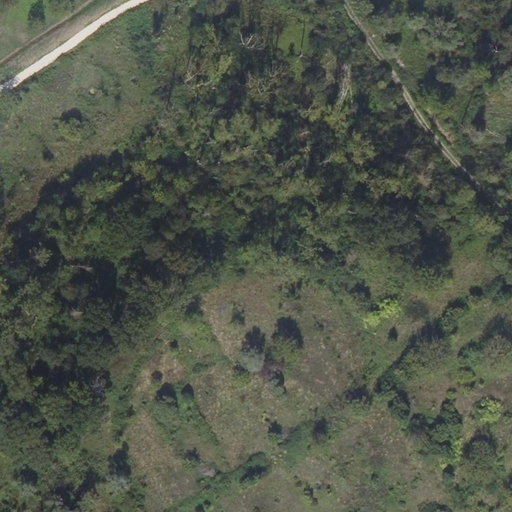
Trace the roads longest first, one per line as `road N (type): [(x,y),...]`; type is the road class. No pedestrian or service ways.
road 1 (track): [(511,224),(457,166),(341,0)]
road 2 (track): [(0,94),(138,0)]
